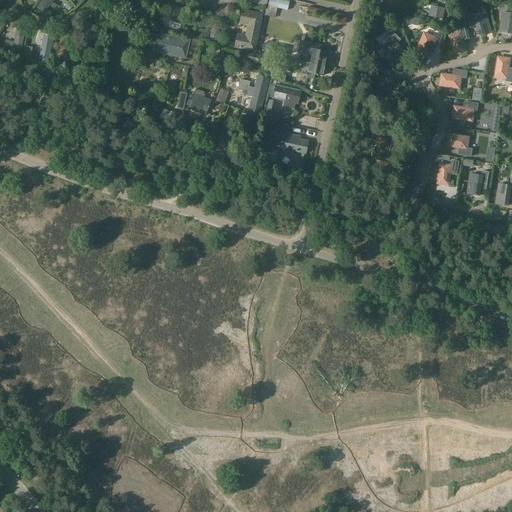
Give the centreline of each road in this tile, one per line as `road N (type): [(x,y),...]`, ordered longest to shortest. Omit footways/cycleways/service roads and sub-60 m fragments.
road 1 (unclassified): [(301,246),(0,151)]
road 2 (unclassified): [(301,246),(353,0)]
road 3 (unclassified): [(511,312),(301,246)]
